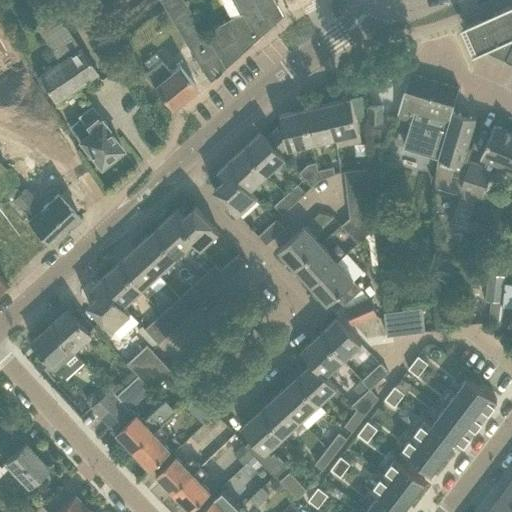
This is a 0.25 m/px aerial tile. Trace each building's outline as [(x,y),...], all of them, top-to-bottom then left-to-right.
[(202,32),(182,0),(159,0),(206,77),(206,78),(222,64),(275,16),(269,4),(246,17),(243,12),(230,18),(202,32)] [(220,0),(230,18),(243,12),(246,17),(269,4),(272,3),(270,0),(220,0)] [(511,60),(511,4),(464,26),(465,27),(466,26),(473,43),(485,48),(485,49),(493,46),(495,50),(498,53),(502,55),(507,55),(506,58),(511,60)] [(96,72),(80,47),(52,6),(31,20),(59,62),(37,76),(54,101),(86,79),(91,86),(100,80),(95,73),(96,72)] [(0,72),(9,67),(0,53),(0,52),(10,46),(5,40),(0,43),(0,72)] [(159,61),(143,74),(170,108),(196,87),(178,65),(169,73),(159,61)] [(403,92),(396,115),(412,120),(413,120),(405,147),(437,156),(438,157),(446,130),(452,111),(457,93),(459,88),(437,81),(415,75),(409,73),(403,92)] [(326,103),(335,138),(337,146),(361,141),(350,97),(326,103)] [(335,138),(326,103),(302,109),(311,144),(335,138)] [(78,115),(81,118),(70,127),(100,165),(121,148),(106,129),(109,127),(91,104),(78,115)] [(382,121),(382,105),(367,105),(367,121),(382,121)] [(311,144),(302,109),(279,114),(281,123),(266,137),(282,154),(286,150),(311,144)] [(437,157),(435,180),(435,187),(436,186),(460,194),(451,226),(466,231),(476,198),(469,195),(471,188),(461,185),(472,149),(462,146),(465,136),(471,117),(452,111),(446,130),(438,157),(437,156),(437,157)] [(469,160),(461,185),(471,188),(469,195),(476,198),(482,199),(490,173),(499,169),(511,174),(511,131),(494,124),(481,153),(480,156),(480,157),(481,158),(486,160),(483,165),(469,160)] [(261,131),(243,148),(266,174),(285,156),(282,154),(266,137),(261,131)] [(243,148),(226,163),(250,189),(266,174),(243,148)] [(250,189),(226,163),(217,171),(224,178),(214,188),(238,214),(252,200),(255,196),(249,189),(250,189)] [(320,180),(318,171),(316,163),(306,166),(298,173),(311,187),(320,180)] [(335,174),(333,167),(318,171),(320,180),(335,174)] [(369,168),(364,169),(344,171),(345,182),(370,179),(369,168)] [(371,190),(370,179),(345,182),(347,193),(371,190)] [(298,184),(285,195),(293,203),(306,193),(298,184)] [(7,196),(11,202),(19,195),(20,194),(15,188),(7,196)] [(57,193),(41,208),(24,190),(20,194),(19,195),(11,202),(37,229),(49,243),(50,244),(79,217),(57,193)] [(372,202),(371,190),(347,193),(348,204),(372,202)] [(293,203),(285,195),(274,205),(282,214),(293,203)] [(372,202),(348,204),(349,217),(375,226),(372,202)] [(200,248),(204,245),(218,231),(195,205),(184,215),(178,208),(170,214),(194,241),(200,248)] [(170,214),(152,231),(177,257),(194,241),(170,214)] [(375,226),(349,217),(342,224),(357,242),(375,226)] [(276,219),(273,222),(258,235),(266,244),(284,227),(276,219)] [(320,243),(317,240),(304,225),(278,249),(294,267),(320,243)] [(177,257),(152,231),(134,247),(159,274),(177,257)] [(320,243),(294,267),(311,285),(337,261),(320,243)] [(159,274),(134,247),(117,263),(141,289),(148,296),(155,289),(149,282),(159,274)] [(238,253),(224,267),(220,270),(228,279),(246,262),(238,253)] [(361,288),(337,261),(311,285),(327,303),(335,296),(343,305),(361,288)] [(117,263),(99,279),(123,305),(141,289),(117,263)] [(228,279),(220,270),(215,264),(198,280),(211,295),(228,279)] [(488,273),(484,299),(490,300),(501,301),(503,283),(504,275),(488,273)] [(129,312),(123,305),(99,279),(91,287),(98,294),(88,303),(102,318),(111,328),(129,312)] [(211,295),(198,280),(180,297),(193,311),(211,295)] [(501,303),(500,306),(511,307),(511,283),(503,283),(501,301),(501,303)] [(352,323),(376,313),(370,299),(361,288),(343,305),(346,309),(352,323)] [(193,311),(180,297),(162,313),(175,327),(193,311)] [(384,312),(387,336),(425,331),(422,307),(384,312)] [(67,308),(49,324),(72,350),(90,334),(80,323),(67,308)] [(175,327),(162,313),(145,329),(158,343),(175,327)] [(343,359),(346,356),(361,342),(337,317),(320,333),(343,359)] [(49,324),(32,341),(61,372),(82,361),(72,350),(49,324)] [(343,359),(320,333),(301,350),(312,362),(319,369),(325,376),(332,369),(343,359)] [(171,369),(152,349),(147,344),(126,363),(132,369),(138,375),(150,389),(157,383),(165,375),(171,370),(171,369)] [(418,355),(413,362),(422,369),(427,362),(418,355)] [(295,369),(291,373),(319,402),(335,387),(325,376),(319,369),(312,362),(304,369),(302,370),(301,369),(298,366),(295,369)] [(413,362),(408,368),(417,375),(422,369),(413,362)] [(373,369),(365,376),(362,379),(370,388),(388,372),(385,369),(380,363),(373,369)] [(171,370),(165,375),(169,379),(177,380),(181,376),(173,368),(171,370)] [(319,402),(291,373),(283,380),(286,385),(277,394),(301,419),(319,402)] [(138,375),(114,397),(118,400),(101,416),(109,426),(124,412),(127,410),(130,407),(150,389),(138,375)] [(467,377),(454,393),(484,416),(496,400),(467,377)] [(394,385),(389,392),(399,399),(404,393),(394,385)] [(378,397),(370,388),(352,405),(357,410),(363,417),(378,397)] [(109,391),(107,393),(92,406),(101,416),(118,400),(114,397),(109,391)] [(197,392),(194,395),(186,402),(187,403),(205,423),(216,413),(197,392)] [(389,392),(384,398),(394,406),(399,399),(389,392)] [(454,393),(443,408),(472,431),(484,416),(454,393)] [(301,419),(277,394),(267,403),(263,398),(255,405),(283,435),(301,419)] [(144,421),(130,407),(127,410),(124,412),(109,426),(133,451),(161,426),(165,422),(177,411),(167,399),(144,421)] [(251,417),(241,426),(244,429),(252,438),(245,445),(253,453),(253,454),(261,462),(274,476),(286,466),(274,453),(270,456),(266,451),(283,435),(255,405),(247,412),(251,417)] [(432,423),(430,424),(453,442),(460,447),(472,431),(443,408),(437,415),(432,423)] [(363,417),(357,410),(345,424),(352,430),(363,417)] [(425,417),(412,433),(442,456),(453,442),(430,424),(432,423),(425,417)] [(367,421),(362,427),(372,434),(377,428),(367,421)] [(161,426),(133,451),(150,469),(164,455),(170,450),(162,441),(169,435),(161,426)] [(362,427),(357,433),(367,441),(372,434),(362,427)] [(327,447),(335,453),(346,438),(339,432),(327,447)] [(412,433),(400,450),(430,472),(442,456),(412,433)] [(253,453),(245,445),(242,442),(234,450),(244,461),(253,453)] [(0,473),(8,467),(26,485),(28,483),(31,486),(41,477),(38,474),(40,472),(46,466),(24,443),(10,456),(0,465),(0,473)] [(335,453),(327,447),(314,462),(323,469),(335,453)] [(261,462),(253,454),(247,460),(255,468),(261,462)] [(175,455),(169,461),(155,474),(172,492),(200,467),(192,458),(185,465),(175,455)] [(340,456),(335,462),(345,469),(350,463),(340,456)] [(394,457),(382,473),(412,496),(424,480),(394,457)] [(335,462),(330,468),(340,476),(345,469),(335,462)] [(46,466),(40,472),(48,479),(53,474),(46,466)] [(200,467),(172,492),(190,510),(204,496),(210,491),(201,482),(208,475),(200,467)] [(296,498),(306,489),(289,471),(279,480),(296,498)] [(382,473),(370,489),(377,495),(378,493),(401,511),(412,496),(382,473)] [(277,479),(272,484),(280,493),(285,488),(277,479)] [(511,511),(511,481),(508,487),(506,486),(494,502),(496,503),(488,511),(511,511)] [(269,494),(261,487),(250,497),(258,505),(269,494)] [(318,487),(313,493),(323,500),(327,494),(318,487)] [(215,496),(210,502),(199,511),(235,511),(240,508),(231,499),(222,490),(215,496)] [(88,511),(90,511),(73,493),(59,507),(54,511),(88,511)] [(313,493),(308,500),(318,507),(323,500),(313,493)] [(377,495),(366,509),(369,511),(402,511),(401,511),(378,493),(377,495)]
